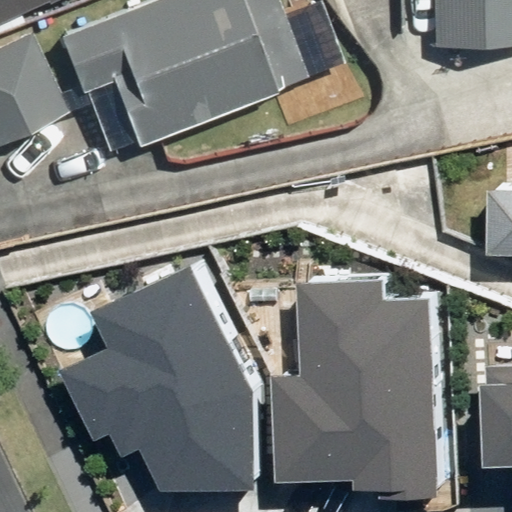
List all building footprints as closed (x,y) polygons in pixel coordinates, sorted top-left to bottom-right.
[(0,0),(0,18),(39,0),(47,0),(48,2),(53,0),(0,0)] [(126,0),(56,28),(80,87),(83,86),(107,147),(136,136),(138,142),(277,87),(275,84),(307,71),(278,0),(126,0)] [(511,0),(432,0),(434,43),(511,40),(511,0)] [(30,25),(0,39),(0,139),(69,107),(30,25)] [(511,177),(498,177),(497,244),(511,244),(511,177)] [(393,384),(393,331),(302,331),(302,399),(250,399),(250,461),(229,461),(229,511),(416,511),(417,459),(372,459),(372,384),(393,384)]
